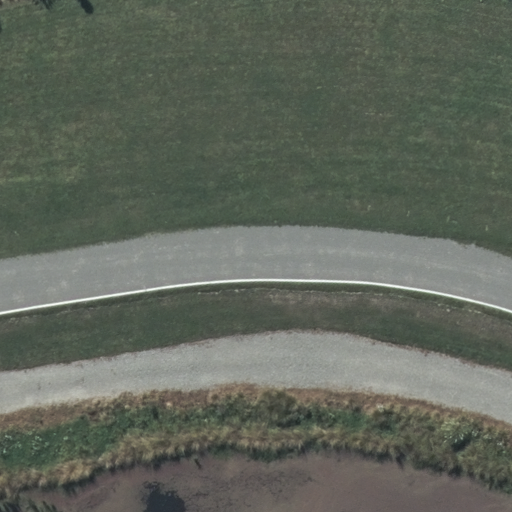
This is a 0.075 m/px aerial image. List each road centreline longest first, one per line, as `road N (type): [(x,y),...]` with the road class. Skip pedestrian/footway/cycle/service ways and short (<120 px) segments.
road 1 (track): [(511,406),(361,359),(220,350),(0,391)]
road 2 (track): [(0,281),(279,248),(461,264),(511,285)]
